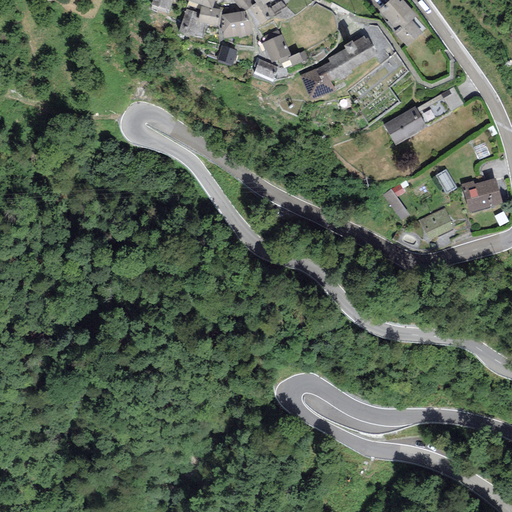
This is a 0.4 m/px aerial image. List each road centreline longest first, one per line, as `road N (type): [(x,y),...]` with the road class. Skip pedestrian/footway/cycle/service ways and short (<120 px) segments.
road 1 (tertiary): [(511,369),(467,342),(396,332),(359,317),(309,265),(255,243),(191,161),(133,124),(141,113),(156,116),(281,194),(411,261),(511,237)]
road 2 (tertiary): [(510,511),(438,462),(339,434),(290,395),(312,385),(369,413),(455,417),(511,434)]
road 3 (tertiary): [(511,152),(489,95),(420,0)]
